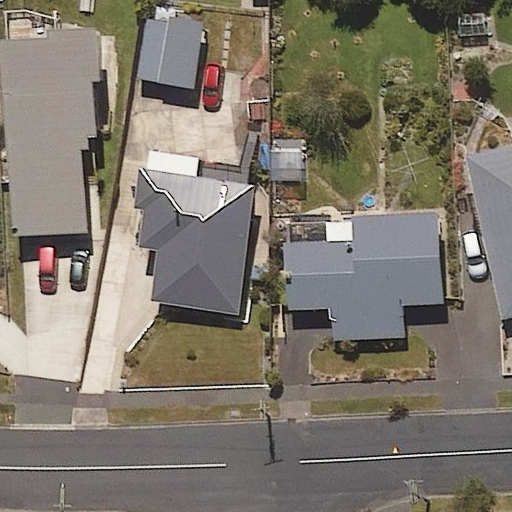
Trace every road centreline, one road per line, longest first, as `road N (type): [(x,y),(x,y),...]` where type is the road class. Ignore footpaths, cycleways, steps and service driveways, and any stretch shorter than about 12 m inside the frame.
road 1 (residential): [(0,466),(264,463)]
road 2 (residential): [(264,463),(511,451)]
